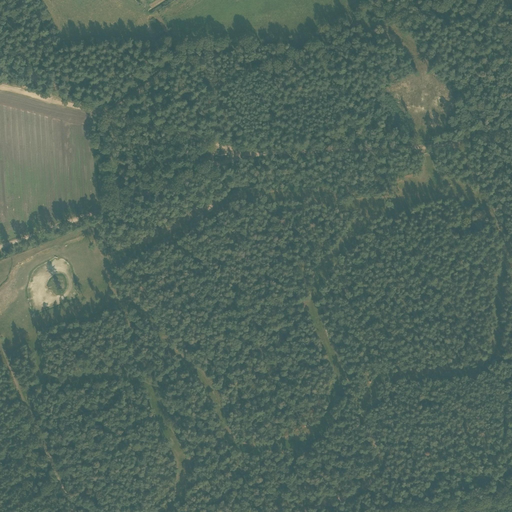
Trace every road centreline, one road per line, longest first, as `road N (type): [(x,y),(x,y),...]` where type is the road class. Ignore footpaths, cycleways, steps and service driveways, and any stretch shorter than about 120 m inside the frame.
road 1 (track): [(382,464),(248,162),(251,150)]
road 2 (track): [(206,511),(77,218)]
road 3 (track): [(324,148),(251,150),(111,205)]
road 4 (track): [(374,0),(315,39),(316,52),(275,94),(267,137),(252,149)]
road 5 (track): [(0,340),(70,511)]
road 6 (track): [(308,297),(141,361)]
road 7 (track): [(511,132),(433,149),(362,149)]
road 8 (track): [(180,58),(238,42),(315,39)]
